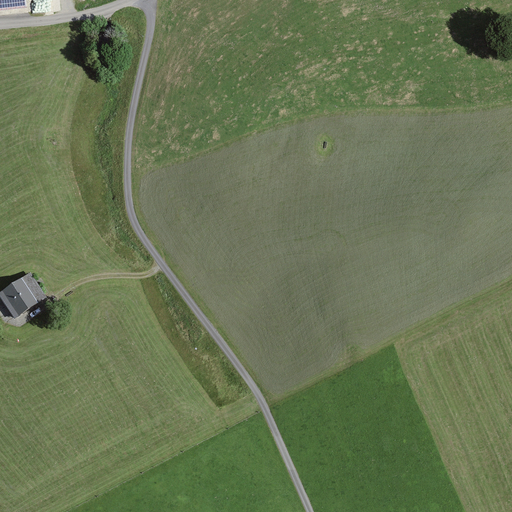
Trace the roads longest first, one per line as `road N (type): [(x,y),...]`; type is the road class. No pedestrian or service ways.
road 1 (track): [(149,0),(152,27),(127,142),(130,217),(258,394),(311,511)]
road 2 (unclassified): [(136,0),(88,15),(0,23)]
